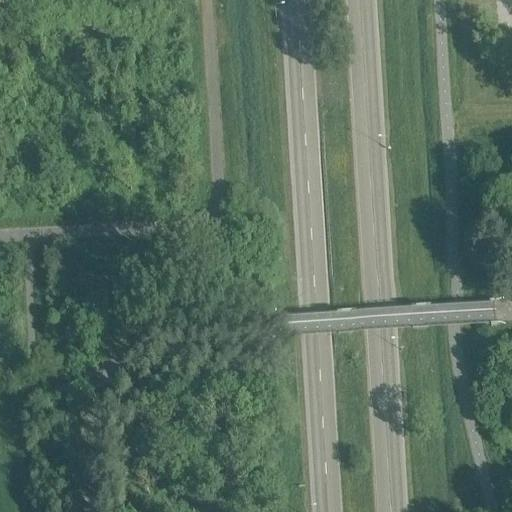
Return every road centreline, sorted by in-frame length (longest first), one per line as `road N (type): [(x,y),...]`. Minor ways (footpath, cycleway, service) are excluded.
road 1 (secondary): [(300,0),(333,511)]
road 2 (secondary): [(398,511),(365,0)]
